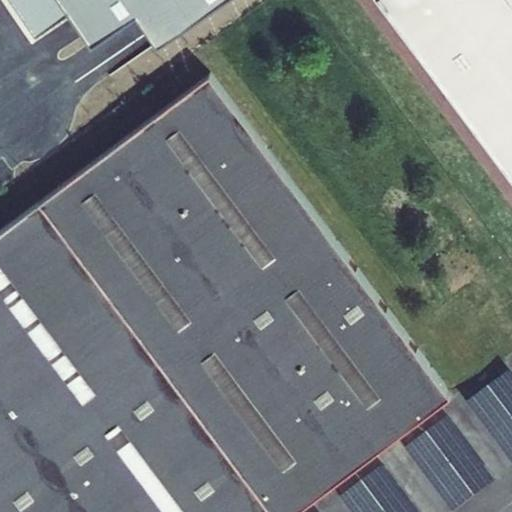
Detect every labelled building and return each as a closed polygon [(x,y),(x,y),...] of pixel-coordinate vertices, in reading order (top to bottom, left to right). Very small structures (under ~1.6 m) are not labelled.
[(511,0),(382,0),(511,173),(511,0)] [(331,377),(379,442),(448,391),(360,271),(211,67),(139,119),(235,249),(331,377)] [(139,119),(40,193),(156,350),(274,511),(283,511),(379,442),(331,377),(235,249),(139,119)] [(274,511),(156,350),(40,193),(0,222),(0,273),(148,458),(191,511),(274,511)] [(191,511),(148,458),(0,273),(0,511),(191,511)]
